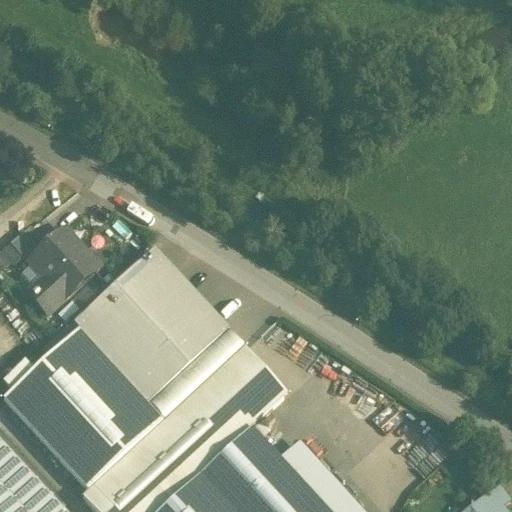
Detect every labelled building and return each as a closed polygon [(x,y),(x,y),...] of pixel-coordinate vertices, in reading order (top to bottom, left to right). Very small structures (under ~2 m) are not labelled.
[(30,232),(10,248),(29,269),(30,268),(29,267),(47,251),(30,232)] [(47,251),(29,267),(30,268),(43,283),(27,298),(47,320),(99,272),(65,235),(47,251)] [(154,255),(73,328),(79,335),(90,346),(171,273),(154,255)] [(171,273),(90,346),(149,409),(228,336),(171,273)] [(90,346),(79,335),(3,405),(89,498),(82,504),(90,511),(166,511),(198,483),(290,398),(246,351),(163,428),(147,411),(149,409),(90,346)] [(319,511),(250,436),(243,443),(198,483),(224,511),(319,511)] [(61,511),(0,442),(0,511),(61,511)] [(224,511),(198,483),(166,511),(224,511)] [(498,493),(472,511),(500,511),(508,506),(498,493)]
